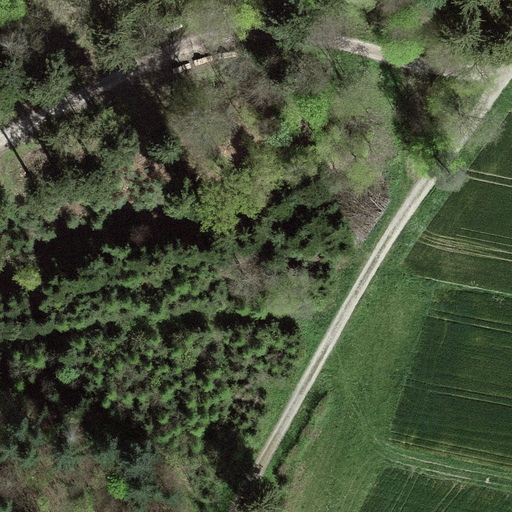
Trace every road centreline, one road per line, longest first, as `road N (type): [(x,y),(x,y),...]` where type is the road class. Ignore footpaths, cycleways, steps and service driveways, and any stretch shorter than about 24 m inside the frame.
road 1 (track): [(507,66),(287,37),(193,38),(0,141)]
road 2 (track): [(232,511),(332,332),(511,60)]
road 3 (track): [(328,340),(368,437),(396,457),(511,483)]
